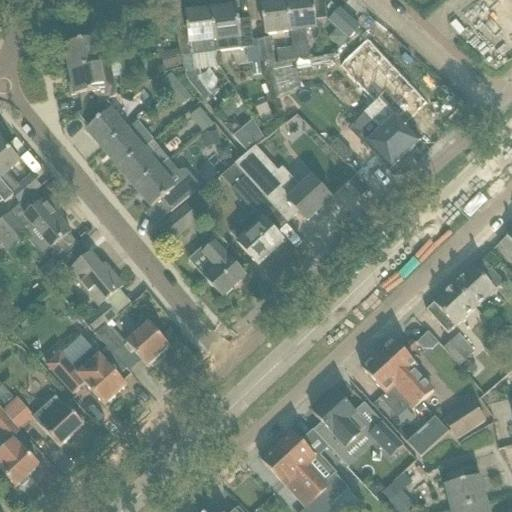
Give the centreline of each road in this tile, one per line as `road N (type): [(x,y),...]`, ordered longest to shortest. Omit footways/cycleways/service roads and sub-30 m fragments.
road 1 (residential): [(230,355),(71,173),(8,83)]
road 2 (residential): [(470,182),(439,161),(230,355)]
road 3 (residential): [(298,345),(331,361),(511,200)]
road 4 (tertiary): [(298,345),(470,182)]
road 5 (residential): [(171,511),(273,415),(257,384)]
road 6 (residential): [(196,442),(156,429),(69,511)]
road 7 (residential): [(492,113),(378,0)]
